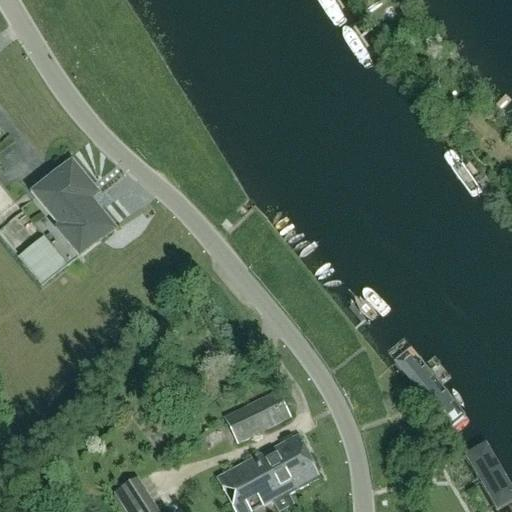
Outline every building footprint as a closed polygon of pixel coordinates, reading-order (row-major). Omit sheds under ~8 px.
[(71,168),(37,197),(64,230),(61,233),(81,256),(111,231),(82,196),(90,189),(71,168)] [(1,236),(14,250),(34,232),(20,217),(1,236)] [(17,262),(42,289),(66,267),(41,240),(17,262)] [(412,346),(392,361),(446,431),(465,416),(412,346)] [(290,420),(277,394),(224,420),(237,446),(290,420)] [(297,438),(288,443),(217,483),(233,511),(252,511),(271,502),(276,511),(282,511),(294,506),(289,497),(320,480),(297,438)] [(511,483),(488,440),(463,454),(495,511),(496,511),(511,503),(511,483)] [(414,477),(431,470),(428,463),(426,464),(421,453),(409,458),(414,469),(411,469),(414,477)] [(157,511),(137,481),(113,496),(123,511),(157,511)]
